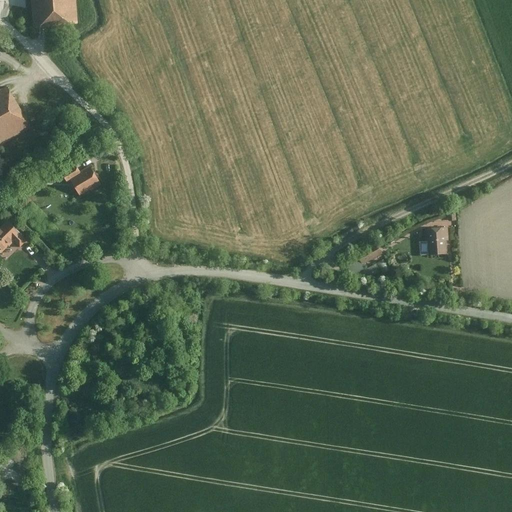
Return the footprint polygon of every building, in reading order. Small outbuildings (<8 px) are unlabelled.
[(75,0),(32,0),(34,27),(77,25),(75,0)] [(0,141),(30,124),(6,83),(0,86),(0,141)] [(78,162),(61,172),(67,183),(71,181),(80,196),(101,183),(91,166),(83,171),(78,162)] [(450,220),(458,219),(458,210),(450,211),(450,220)] [(9,218),(0,226),(0,249),(1,251),(15,239),(20,245),(28,238),(9,218)] [(447,223),(425,224),(427,254),(449,254),(447,223)] [(370,275),(389,270),(385,256),(388,255),(386,250),(365,255),(370,275)] [(354,274),(367,269),(362,257),(350,262),(354,274)]
